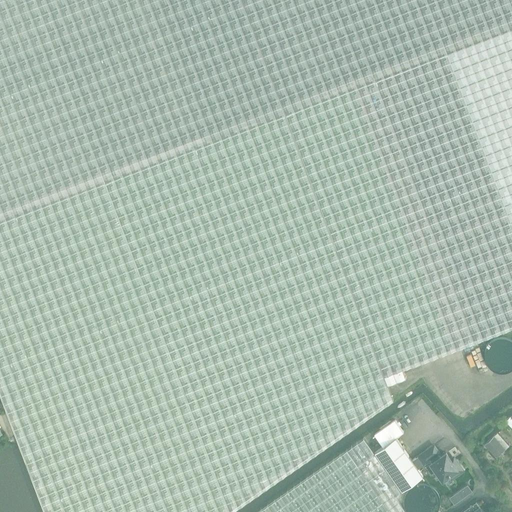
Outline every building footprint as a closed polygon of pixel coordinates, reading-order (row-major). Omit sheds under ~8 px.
[(511,0),(0,0),(0,392),(27,463),(44,511),(238,511),(395,403),(388,385),(406,378),(403,369),(511,328),(511,0)] [(394,420),(374,434),(383,446),(374,453),(400,492),(401,491),(422,476),(417,469),(411,461),(395,438),(403,432),(394,420)] [(507,444),(509,443),(506,441),(507,440),(506,438),(505,439),(498,432),(484,445),(495,457),(508,445),(507,444)] [(257,511),(405,511),(394,496),(400,492),(374,453),(363,438),(257,511)] [(413,458),(423,450),(417,442),(406,449),(413,458)] [(424,465),(428,462),(442,481),(448,476),(450,480),(462,472),(454,460),(451,462),(443,451),(441,453),(434,444),(418,456),(424,465)] [(416,457),(411,461),(417,469),(422,466),(416,457)] [(440,504),(440,503),(440,500),(439,496),(437,494),(435,491),(433,489),(430,487),(427,486),(424,485),(420,486),(417,486),(413,488),(410,490),(408,493),(406,496),(405,499),(405,503),(405,507),(406,510),(406,511),(437,511),(439,511),(440,507),(440,504)] [(482,511),(476,502),(469,506),(461,511),(482,511)]
